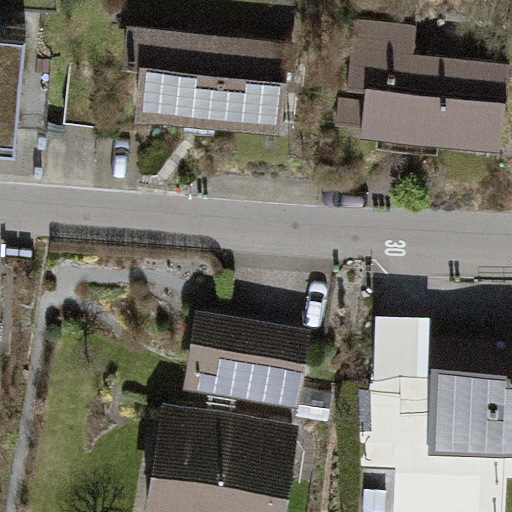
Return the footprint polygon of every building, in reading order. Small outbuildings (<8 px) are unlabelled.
[(414,27),(350,18),(335,130),(491,151),(502,69),(410,57),(414,27)] [(273,39),(113,21),(102,116),(262,134),(273,39)] [(303,332),(190,310),(177,383),(290,404),(303,332)] [(511,452),(511,334),(422,330),(417,448),(511,452)] [(266,511),(283,416),(153,393),(131,511),(266,511)]
